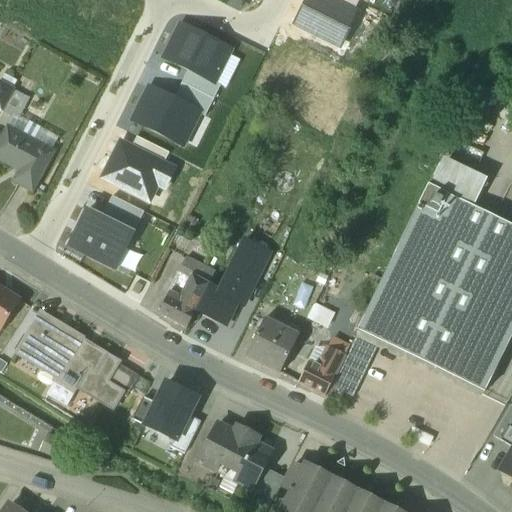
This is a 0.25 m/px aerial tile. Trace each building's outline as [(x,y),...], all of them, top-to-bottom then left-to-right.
[(356,13),(352,11),(328,0),(306,0),(294,25),(340,47),(356,13)] [(357,0),(328,0),(352,11),(357,0)] [(162,59),(187,72),(214,85),(231,52),(179,26),(162,59)] [(181,85),(213,100),(220,88),(214,85),(187,72),(181,85)] [(0,85),(0,111),(2,113),(13,92),(0,85)] [(213,100),(181,85),(173,101),(199,114),(205,117),(213,100)] [(183,148),(199,114),(173,101),(148,89),(131,123),(183,148)] [(24,98),(13,92),(2,113),(0,115),(0,126),(7,129),(16,113),(24,98)] [(60,136),(16,113),(7,129),(51,153),(60,136)] [(51,153),(7,129),(0,142),(0,152),(24,165),(15,182),(31,191),(51,153)] [(137,139),(131,150),(163,165),(168,154),(137,139)] [(120,144),(102,180),(149,203),(156,188),(162,191),(172,170),(163,165),(131,150),(120,144)] [(511,230),(427,188),(355,333),(356,334),(378,345),(405,357),(407,362),(412,360),(412,361),(426,368),(426,367),(428,373),(433,371),(482,395),(511,333),(511,230)] [(102,219),(133,234),(143,213),(112,198),(102,219)] [(69,248),(115,271),(133,234),(102,219),(87,212),(69,248)] [(244,307),(268,254),(243,243),(220,292),(208,287),(196,313),(226,326),(237,304),(244,307)] [(181,273),(191,278),(208,286),(216,269),(190,256),(181,273)] [(191,278),(180,299),(168,293),(157,314),(186,330),(208,286),(191,278)] [(132,292),(139,295),(143,287),(136,284),(132,292)] [(0,331),(19,302),(0,289),(0,331)] [(333,315),(313,305),(307,319),(327,329),(333,315)] [(82,341),(41,315),(16,355),(43,371),(46,366),(60,375),(61,375),(81,342),(82,341)] [(258,319),(240,356),(278,377),(297,339),(258,319)] [(356,334),(330,388),(343,394),(352,399),(378,345),(356,334)] [(327,348),(344,357),(349,346),(332,338),(327,348)] [(104,356),(81,342),(61,375),(60,375),(55,383),(73,393),(76,388),(82,392),(113,411),(122,397),(123,394),(106,384),(118,365),(104,356)] [(327,348),(317,368),(307,363),(305,366),(301,364),(297,371),(302,373),(297,384),(324,397),(344,357),(327,348)] [(139,378),(118,365),(106,384),(123,394),(122,397),(126,399),(139,378)] [(73,393),(55,383),(47,396),(65,407),(73,393)] [(187,417),(196,399),(167,384),(156,406),(145,426),(174,442),(187,417)] [(343,394),(330,388),(326,397),(339,404),(343,394)] [(133,420),(145,426),(156,406),(144,399),(133,420)] [(511,407),(510,406),(492,437),(511,448),(511,407)] [(200,423),(187,417),(174,442),(170,449),(183,456),(200,423)] [(234,433),(217,425),(197,463),(225,478),(229,470),(228,470),(247,433),(236,428),(234,433)] [(247,433),(228,470),(229,470),(237,474),(235,478),(252,487),(253,488),(263,469),(271,453),(255,444),(258,439),(247,433)] [(511,451),(500,472),(511,478),(511,451)] [(380,511),(379,509),(370,505),(368,505),(367,505),(366,502),(358,498),(355,499),(354,498),(354,496),(345,491),(342,492),(341,492),(341,489),(332,485),(329,485),(328,483),(319,478),(317,479),(316,478),(315,476),(306,471),(304,472),(294,467),(285,484),(293,489),(281,511),(380,511)] [(284,480),(263,469),(253,488),(252,487),(250,491),(272,502),(284,480)]
